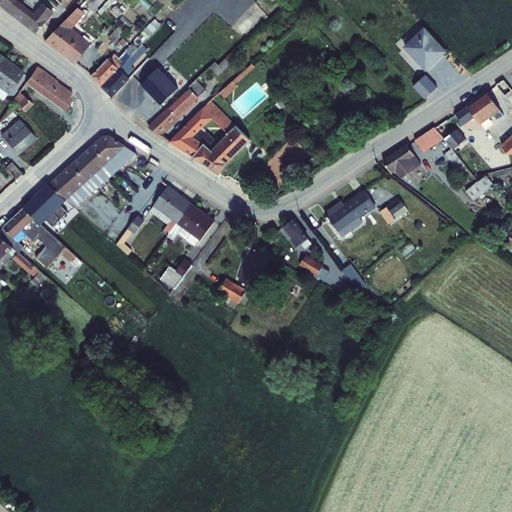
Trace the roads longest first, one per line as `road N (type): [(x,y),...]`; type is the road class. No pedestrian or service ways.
road 1 (unclassified): [(511,55),(310,191),(260,214),(102,112)]
road 2 (tertiary): [(102,112),(85,83),(0,21)]
road 3 (tertiary): [(0,205),(102,112)]
